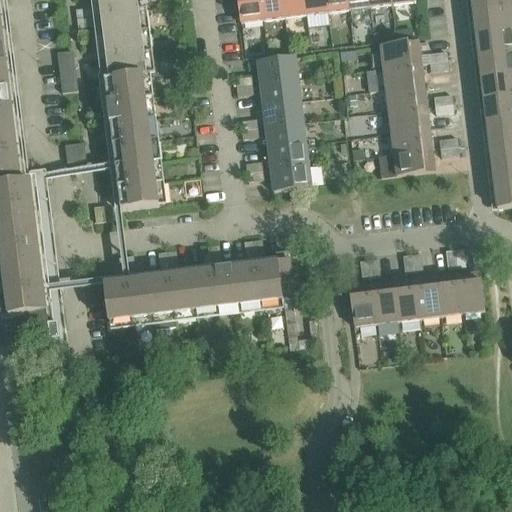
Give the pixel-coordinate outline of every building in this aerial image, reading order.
[(0,0),(0,181),(29,178),(24,138),(19,136),(16,116),(21,113),(19,93),(14,92),(11,72),(16,69),(13,49),(8,47),(6,27),(10,24),(9,15),(8,5),(7,0),(0,0)] [(99,0),(110,84),(106,84),(122,215),(160,210),(144,81),(148,80),(138,0),(99,0)] [(147,0),(141,0),(152,86),(158,85),(147,0)] [(264,25),(260,0),(238,0),(242,28),(264,25)] [(282,0),(260,0),(264,25),(285,22),(282,0)] [(282,0),(285,22),(307,20),(304,0),(282,0)] [(304,0),(307,20),(329,17),(326,0),(304,0)] [(347,0),(326,0),(329,17),(350,14),(347,0)] [(369,0),(347,0),(350,14),(371,12),(369,0)] [(369,0),(371,12),(393,9),(391,0),(369,0)] [(391,0),(393,9),(415,6),(413,0),(391,0)] [(511,0),(465,0),(468,19),(511,13),(511,0)] [(77,13),(78,22),(94,20),(93,12),(77,13)] [(511,13),(468,19),(471,41),(511,35),(511,13)] [(94,20),(78,22),(79,31),(95,29),(94,20)] [(511,35),(471,41),(474,62),(511,57),(511,35)] [(381,51),(384,73),(422,68),(420,46),(381,51)] [(58,57),(60,68),(75,66),(74,55),(58,57)] [(429,58),(430,67),(448,65),(447,56),(429,58)] [(511,57),(474,62),(477,84),(511,79),(511,57)] [(258,66),(261,88),(299,84),(296,61),(258,66)] [(448,65),(430,67),(431,76),(449,74),(448,65)] [(75,66),(60,68),(61,77),(77,76),(75,66)] [(384,73),(387,94),(425,90),(422,68),(384,73)] [(78,85),(77,76),(61,77),(62,87),(78,85)] [(511,79),(477,84),(480,106),(511,102),(511,79)] [(236,82),(237,91),(253,89),(252,80),(236,82)] [(299,84),(261,88),(264,110),(302,105),(299,84)] [(78,85),(62,87),(63,97),(79,95),(78,85)] [(253,89),(237,91),(238,100),(254,98),(253,89)] [(425,90),(387,94),(389,116),(428,111),(425,90)] [(435,101),(436,110),(454,108),(452,99),(435,101)] [(511,102),(480,106),(483,128),(511,124),(511,102)] [(305,127),(302,105),(264,110),(266,132),(305,127)] [(454,108),(436,110),(437,119),(455,117),(454,108)] [(389,116),(392,137),(430,133),(428,111),(389,116)] [(241,125),(242,135),(258,133),(257,123),(241,125)] [(511,124),(483,128),(485,149),(511,145),(511,124)] [(266,132),(269,153),(307,148),(305,127),(266,132)] [(258,133),(242,135),(244,143),(259,141),(258,133)] [(392,137),(395,159),(433,154),(430,133),(392,137)] [(440,144),(441,153),(459,151),(458,142),(440,144)] [(511,145),(485,149),(488,171),(511,167),(511,145)] [(75,148),(77,165),(87,164),(85,147),(75,148)] [(77,165),(75,148),(66,149),(67,166),(77,165)] [(307,148),(269,153),(272,175),(310,170),(307,148)] [(459,151),(441,153),(442,162),(460,160),(459,151)] [(433,154),(395,159),(379,161),(382,183),(436,176),(433,154)] [(247,168),(248,178),(264,176),(263,166),(247,168)] [(511,167),(488,171),(491,192),(511,189),(511,167)] [(310,170),(272,175),(274,196),(313,192),(310,170)] [(264,176),(248,178),(249,186),(265,184),(264,176)] [(52,349),(53,358),(69,356),(65,319),(64,319),(57,269),(56,261),(51,259),(49,242),(53,238),(52,230),(53,230),(52,226),(51,218),(46,216),(44,198),(48,196),(47,187),(47,184),(0,190),(0,299),(3,320),(28,317),(30,331),(50,329),(52,349)] [(511,189),(491,192),(494,214),(511,211),(511,189)] [(104,210),(106,226),(115,225),(113,209),(104,210)] [(106,226),(104,210),(95,211),(97,227),(106,226)] [(253,246),(255,261),(264,260),(262,244),(253,246)] [(255,261),(253,246),(244,247),(247,263),(255,261)] [(210,251),(212,267),(222,266),(219,250),(210,251)] [(212,267),(210,251),(202,252),(204,268),(212,267)] [(455,254),(458,272),(467,271),(464,253),(455,254)] [(458,272),(455,254),(447,255),(449,273),(458,272)] [(168,256),(170,272),(179,271),(177,255),(168,256)] [(170,272),(168,256),(159,257),(161,273),(170,272)] [(321,350),(320,337),(318,324),(309,325),(311,343),(298,344),(291,287),(294,286),(290,258),(277,260),(278,268),(105,289),(110,328),(284,306),(290,354),(321,350)] [(413,259),(415,277),(424,276),(422,258),(413,259)] [(415,277),(413,259),(404,261),(406,278),(415,277)] [(125,261),(127,277),(136,276),(134,260),(125,261)] [(127,277),(125,261),(116,263),(118,278),(127,277)] [(370,265),(372,283),(381,282),(379,264),(370,265)] [(372,283),(370,265),(361,266),(363,284),(372,283)] [(459,280),(464,318),(486,316),(481,277),(459,280)] [(437,283),(442,321),(464,318),(459,280),(437,283)] [(442,321),(437,283),(416,285),(421,324),(442,321)] [(395,288),(399,326),(421,324),(416,285),(395,288)] [(373,291),(378,329),(399,326),(395,288),(373,291)] [(378,329),(373,291),(351,293),(356,332),(378,329)] [(179,359),(160,362),(161,371),(180,369),(179,359)] [(41,511),(76,511),(75,498),(68,492),(46,494),(40,503),(41,511)]
